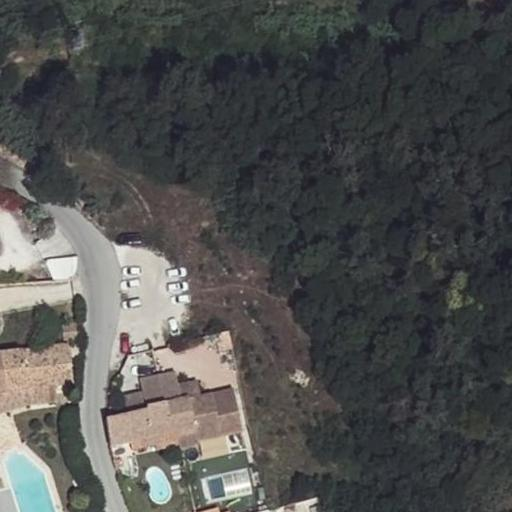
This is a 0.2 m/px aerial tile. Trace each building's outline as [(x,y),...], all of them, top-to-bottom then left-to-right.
[(0,389),(23,387),(70,379),(64,342),(0,352),(0,389)] [(156,376),(170,435),(194,429),(197,442),(241,431),(233,390),(200,397),(191,399),(188,383),(177,386),(175,373),(156,376)] [(170,435),(156,376),(141,380),(143,391),(125,396),(130,414),(103,420),(109,449),(170,435)] [(196,381),(188,383),(191,399),(200,397),(196,381)] [(23,387),(0,389),(0,412),(25,403),(23,387)]
